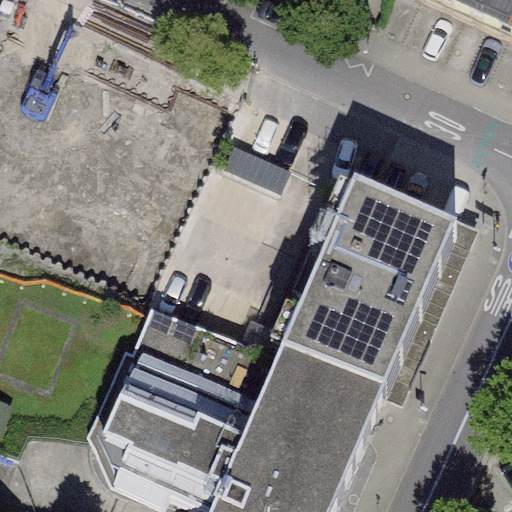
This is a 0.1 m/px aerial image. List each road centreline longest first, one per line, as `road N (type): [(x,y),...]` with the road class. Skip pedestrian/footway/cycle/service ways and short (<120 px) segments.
road 1 (residential): [(511,153),(151,0)]
road 2 (secondary): [(511,338),(433,511)]
